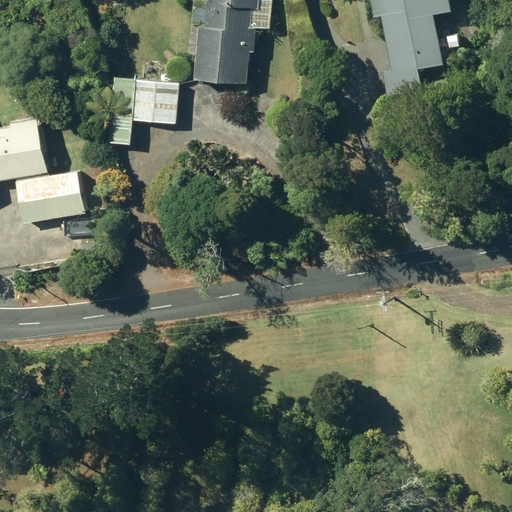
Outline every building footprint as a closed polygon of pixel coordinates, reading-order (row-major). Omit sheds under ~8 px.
[(209,0),(206,32),(202,31),(196,79),(245,83),(248,55),(252,55),(257,1),(256,0),(209,0)] [(370,0),(374,18),(382,17),(383,20),(393,73),(383,75),(387,96),(445,85),(431,16),(450,12),(447,0),(370,0)] [(450,33),(453,45),(462,43),(460,31),(450,33)] [(177,87),(133,85),(131,120),(175,122),(177,87)] [(36,127),(0,132),(0,180),(44,173),(36,127)] [(14,182),(21,226),(85,215),(78,172),(47,177),(14,182)]
